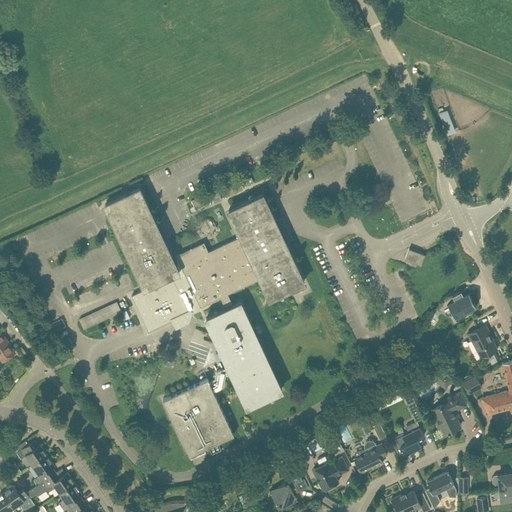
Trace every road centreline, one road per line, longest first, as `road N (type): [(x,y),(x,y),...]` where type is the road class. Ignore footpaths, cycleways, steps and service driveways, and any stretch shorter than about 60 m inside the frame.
road 1 (unclassified): [(468,225),(361,0)]
road 2 (residential): [(119,511),(70,441),(11,412)]
road 3 (residential): [(362,511),(381,483),(444,453),(490,445)]
road 4 (residential): [(11,412),(19,391),(45,372),(0,313)]
